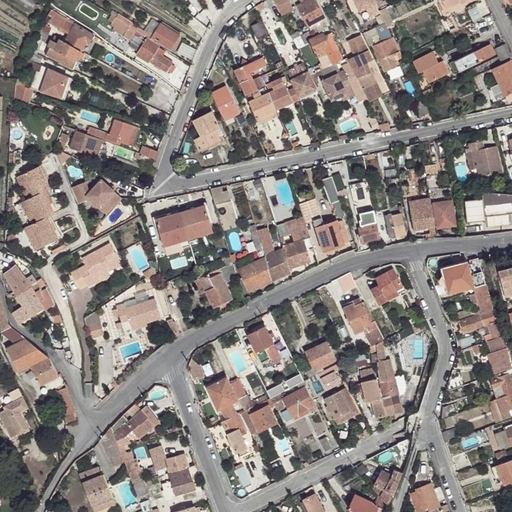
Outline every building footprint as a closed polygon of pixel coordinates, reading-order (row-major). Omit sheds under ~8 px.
[(293,10),(288,0),(275,0),(282,15),(293,10)] [(324,18),(314,0),(309,0),(302,4),(298,6),(300,9),(307,24),(308,26),(324,18)] [(374,0),(355,0),(359,8),(366,5),(368,9),(372,18),(381,14),(381,13),(380,11),(378,6),(375,0),(374,0)] [(375,0),(380,11),(383,9),(389,7),(385,0),(375,0)] [(436,0),(442,10),(463,0),(436,0)] [(511,0),(501,0),(506,8),(511,5),(511,0)] [(255,5),(254,7),(256,12),(263,8),(260,2),(255,5)] [(392,27),(383,9),(380,11),(381,13),(381,14),(386,23),(388,28),(392,27)] [(69,36),(65,43),(82,52),(86,42),(91,45),(95,37),(51,11),(45,23),(69,36)] [(119,15),(116,19),(117,19),(130,27),(138,32),(149,39),(152,41),(153,40),(156,37),(150,32),(148,35),(145,33),(135,27),(136,25),(119,15)] [(316,27),(325,23),(324,18),(308,26),(310,30),(317,27),(316,27)] [(130,27),(117,19),(114,24),(113,26),(117,29),(115,31),(123,37),(125,35),(130,27)] [(191,27),(205,38),(209,30),(197,19),(191,27)] [(153,20),(145,33),(148,35),(150,32),(156,37),(163,26),(153,20)] [(266,33),(261,22),(252,26),(257,37),(266,33)] [(317,27),(319,33),(325,30),(324,29),(327,28),(325,23),(316,27),(317,27)] [(378,33),(388,28),(386,23),(375,28),(378,33)] [(163,26),(156,37),(153,40),(170,51),(180,37),(163,26)] [(130,46),(139,52),(146,42),(136,35),(138,32),(130,27),(125,35),(133,40),(131,42),(132,43),(130,46)] [(372,39),(379,36),(378,33),(375,28),(362,34),(369,46),(375,43),(372,39)] [(390,31),(388,28),(378,33),(379,36),(390,31)] [(47,33),(38,29),(33,39),(40,42),(42,43),(47,33)] [(358,56),(369,50),(358,31),(349,36),(358,56)] [(149,39),(138,32),(136,35),(146,42),(139,52),(138,55),(166,73),(172,63),(157,53),(161,47),(152,41),(149,39)] [(321,40),(324,38),(322,35),(309,41),(314,52),(325,47),(321,40)] [(333,65),(342,60),(330,35),(324,38),(321,40),(325,47),(333,65)] [(402,57),(395,43),(393,38),(375,46),(383,67),(393,62),(402,57)] [(33,39),(31,45),(28,52),(35,55),(38,48),(40,42),(33,39)] [(82,52),(65,43),(61,41),(58,45),(52,42),(49,49),(45,57),(59,63),(59,64),(74,71),(77,62),(82,52)] [(180,51),(195,60),(198,52),(185,43),(180,51)] [(469,51),(471,54),(480,49),(483,48),(481,44),(469,51)] [(498,56),(501,61),(510,56),(504,44),(495,49),(498,56)] [(480,49),(485,59),(493,55),(488,45),(483,48),(480,49)] [(453,75),(485,59),(480,49),(471,54),(448,64),(453,75)] [(374,60),(369,50),(358,56),(349,60),(363,91),(378,84),(368,63),(374,60)] [(28,52),(24,63),(27,64),(24,72),(29,74),(30,70),(37,72),(39,73),(41,67),(40,67),(43,58),(35,55),(28,52)] [(415,69),(436,59),(433,54),(413,64),(415,69)] [(474,76),(502,62),(501,61),(498,56),(470,70),(474,76)] [(243,67),(249,63),(242,58),(240,63),(243,67)] [(254,61),(258,70),(266,67),(262,58),(254,61)] [(438,65),(436,59),(415,69),(418,75),(422,73),(429,85),(449,75),(443,63),(438,65)] [(233,71),(246,97),(248,96),(252,94),(257,91),(249,75),(258,70),(254,61),(249,63),(243,67),(233,71)] [(511,65),(510,61),(492,70),(494,75),(499,83),(502,91),(508,102),(511,100),(511,65)] [(393,62),(383,67),(386,73),(396,67),(393,62)] [(303,63),(287,71),(300,100),(317,92),(303,63)] [(37,72),(31,89),(33,90),(41,92),(48,70),(41,67),(39,73),(37,72)] [(332,102),(341,97),(346,95),(349,100),(355,97),(358,104),(366,100),(351,68),(322,82),(332,102)] [(48,70),(41,92),(62,99),(67,83),(65,82),(67,76),(48,70)] [(323,73),(321,70),(310,75),(312,79),(321,75),(324,74),(323,73)] [(494,75),(492,70),(483,74),(485,79),(494,75)] [(485,79),(483,74),(474,78),(479,89),(488,85),(485,79)] [(72,77),(67,76),(65,82),(67,83),(62,99),(64,100),(72,77)] [(292,104),(299,100),(293,87),(288,90),(285,85),(287,84),(284,77),(267,85),(270,93),(268,93),(277,110),(284,107),(283,104),(290,101),(292,104)] [(502,91),(499,83),(491,87),(495,95),(502,91)] [(16,84),(13,98),(27,105),(33,90),(31,89),(25,87),(17,85),(16,84)] [(378,84),(363,91),(369,103),(384,96),(378,84)] [(241,115),(228,87),(214,95),(227,122),(241,115)] [(255,100),(268,93),(266,87),(257,91),(252,94),(255,100)] [(277,110),(268,93),(255,100),(251,102),(249,103),(257,120),(258,119),(275,111),(277,110)] [(413,105),(420,118),(429,113),(423,100),(413,105)] [(277,115),(275,111),(258,119),(260,123),(266,121),(271,118),(277,115)] [(202,137),(216,130),(221,127),(213,112),(194,121),(202,137)] [(112,135),(110,134),(108,140),(122,145),(123,143),(133,146),(140,129),(117,121),(112,135)] [(108,140),(110,134),(94,128),(92,135),(108,140)] [(222,141),(216,130),(202,137),(196,140),(201,151),(222,141)] [(104,140),(77,131),(71,148),(91,155),(90,156),(98,159),(104,140)] [(60,133),(55,147),(64,150),(70,136),(60,133)] [(469,147),(470,154),(474,154),(478,172),(480,180),(502,175),(497,148),(484,151),(482,143),(469,147)] [(143,146),(140,154),(143,154),(157,159),(159,152),(143,146)] [(56,150),(62,164),(70,156),(56,150)] [(25,193),(36,188),(43,185),(33,164),(16,173),(25,193)] [(394,169),(385,171),(387,179),(396,177),(394,169)] [(20,196),(25,193),(16,173),(11,175),(20,196)] [(426,176),(426,179),(428,188),(440,186),(439,182),(437,173),(426,176)] [(340,174),(332,176),(337,191),(339,191),(341,197),(349,194),(347,188),(345,188),(340,174)] [(337,191),(332,176),(321,180),(329,203),(331,203),(340,200),(337,191)] [(106,219),(123,198),(114,191),(112,189),(102,181),(90,194),(86,192),(83,185),(72,189),(79,207),(90,202),(106,219)] [(223,186),(213,188),(217,205),(233,200),(228,185),(223,186)] [(47,209),(36,188),(25,193),(20,196),(30,217),(41,212),(47,209)] [(511,193),(483,191),(482,191),(483,199),(485,216),(511,213),(511,193)] [(30,217),(20,196),(15,198),(24,220),(30,217)] [(13,205),(13,197),(8,197),(7,208),(7,210),(7,218),(17,213),(13,205)] [(314,221),(322,218),(315,198),(299,204),(305,224),(314,221)] [(485,216),(483,199),(465,201),(467,222),(485,221),(485,216)] [(340,200),(331,203),(333,208),(335,208),(341,205),(340,200)] [(435,227),(430,200),(409,204),(414,231),(431,228),(435,227)] [(455,225),(451,201),(434,204),(437,228),(455,225)] [(182,212),(189,239),(214,231),(206,205),(182,212)] [(344,214),(341,205),(335,208),(338,216),(344,214)] [(395,226),(397,236),(406,234),(406,231),(409,230),(403,206),(400,206),(400,208),(394,209),(396,216),(394,217),(395,226)] [(376,214),(375,211),(361,215),(363,221),(377,217),(376,214)] [(51,234),(41,212),(30,217),(24,220),(18,223),(24,236),(30,233),(34,242),(51,234)] [(165,246),(189,239),(182,212),(157,219),(165,246)] [(386,215),(389,228),(395,226),(394,217),(393,214),(386,215)] [(377,217),(363,221),(362,223),(362,227),(378,223),(377,217)] [(314,221),(316,227),(324,225),(322,218),(314,221)] [(324,225),(316,227),(324,251),(345,245),(345,243),(343,235),(341,230),(339,223),(338,220),(324,225)] [(282,224),(277,226),(281,238),(284,237),(290,235),(286,223),(282,224)] [(382,240),(378,223),(362,227),(359,228),(363,244),(382,240)] [(251,226),(253,234),(259,231),(256,224),(251,226)] [(391,237),(397,236),(395,226),(389,228),(391,237)] [(425,235),(426,239),(437,238),(436,235),(435,227),(431,228),(432,232),(431,233),(431,234),(425,235)] [(261,230),(259,231),(264,247),(269,245),(266,233),(262,234),(261,230)] [(264,247),(259,231),(253,234),(261,260),(267,258),(267,256),(264,247)] [(283,247),(284,249),(290,269),(311,261),(307,251),(304,239),(302,234),(301,231),(292,234),(295,243),(287,245),(284,237),(281,238),(283,247)] [(24,236),(28,245),(34,242),(30,233),(24,236)] [(16,242),(13,234),(7,237),(8,246),(16,242)] [(313,249),(310,238),(304,239),(307,251),(310,250),(313,249)] [(109,278),(106,274),(103,267),(117,260),(109,246),(80,261),(83,267),(70,274),(78,290),(85,286),(86,288),(93,284),(94,286),(109,278)] [(284,249),(267,256),(267,258),(274,281),(291,272),(290,269),(284,249)] [(234,263),(232,254),(217,261),(219,265),(225,262),(227,266),(231,265),(234,263)] [(267,258),(261,260),(241,269),(244,276),(251,291),(274,281),(267,258)] [(103,267),(106,274),(120,266),(117,260),(103,267)] [(478,303),(480,310),(482,315),(493,311),(478,260),(471,262),(475,274),(471,275),(467,262),(441,269),(443,277),(442,277),(441,278),(441,279),(441,280),(442,281),(444,281),(448,295),(474,288),(476,295),(470,296),(472,305),(478,303)] [(63,274),(57,265),(52,269),(58,278),(63,274)] [(230,278),(235,278),(231,265),(227,266),(226,267),(227,269),(230,278)] [(17,295),(18,296),(39,282),(37,279),(35,280),(32,276),(26,280),(22,275),(24,274),(22,271),(23,271),(21,270),(19,271),(15,266),(10,270),(7,266),(1,271),(4,274),(15,293),(17,295)] [(232,300),(226,285),(220,273),(227,269),(226,267),(211,274),(212,278),(210,279),(207,273),(200,276),(202,279),(201,280),(207,293),(214,308),(232,300)] [(220,273),(226,285),(232,283),(230,278),(227,269),(220,273)] [(385,297),(404,287),(395,269),(376,279),(380,287),(385,297)] [(346,276),(352,289),(357,287),(350,273),(346,276)] [(511,273),(500,277),(506,302),(511,301),(511,273)] [(249,292),(251,291),(244,276),(242,277),(249,292)] [(152,280),(146,283),(147,285),(150,283),(152,286),(159,282),(157,277),(156,277),(152,280)] [(13,315),(21,325),(45,309),(46,312),(56,306),(43,279),(39,282),(18,296),(25,307),(13,315)] [(207,293),(201,280),(196,282),(202,295),(207,293)] [(356,299),(362,296),(357,287),(352,289),(351,289),(356,299)] [(387,301),(385,297),(380,287),(370,291),(377,306),(387,301)] [(406,291),(404,287),(385,297),(387,301),(406,291)] [(0,320),(4,332),(12,328),(0,296),(0,320)] [(362,297),(343,306),(344,308),(354,303),(356,306),(365,302),(362,297)] [(344,308),(356,333),(364,330),(366,328),(368,333),(366,334),(373,347),(375,346),(381,343),(384,341),(382,335),(374,322),(365,302),(356,306),(354,303),(344,308)] [(138,308),(137,304),(125,307),(117,310),(118,313),(120,321),(121,326),(129,324),(130,329),(131,332),(146,328),(162,323),(156,303),(138,308)] [(458,313),(460,322),(480,315),(482,315),(480,310),(474,312),(474,310),(470,312),(469,310),(458,313)] [(480,315),(484,326),(487,325),(496,322),(493,311),(482,315),(480,315)] [(96,314),(85,321),(87,327),(99,323),(96,314)] [(480,315),(460,322),(464,333),(484,326),(480,315)] [(176,334),(171,319),(167,320),(168,324),(166,325),(169,337),(176,334)] [(487,325),(490,334),(492,340),(503,337),(498,321),(496,322),(487,325)] [(99,323),(87,327),(87,328),(91,339),(103,336),(100,325),(99,323)] [(420,331),(418,324),(412,327),(415,333),(420,331)] [(268,359),(274,372),(285,367),(270,337),(272,336),(270,331),(267,333),(265,327),(247,337),(261,363),(268,359)] [(12,341),(22,336),(12,328),(4,332),(3,333),(12,341)] [(484,337),(486,343),(488,342),(492,340),(490,334),(484,337)] [(22,336),(12,341),(18,346),(28,341),(22,336)] [(492,340),(488,342),(492,354),(507,349),(506,346),(503,337),(492,340)] [(51,360),(28,341),(18,346),(8,351),(21,376),(32,370),(33,370),(51,360)] [(311,365),(314,371),(337,360),(328,343),(306,355),(311,365)] [(344,361),(351,358),(344,343),(336,346),(344,361)] [(381,343),(375,346),(379,383),(382,398),(386,417),(402,413),(398,397),(403,396),(406,389),(403,376),(394,378),(391,362),(385,363),(381,343)] [(494,375),(511,369),(511,368),(507,349),(492,354),(489,355),(494,375)] [(364,354),(354,356),(356,367),(366,365),(364,354)] [(59,376),(51,360),(33,370),(32,370),(41,387),(60,377),(59,376)] [(204,378),(200,364),(189,368),(193,381),(204,378)] [(309,379),(316,376),(314,371),(311,365),(304,368),(309,379)] [(382,398),(379,383),(377,383),(374,369),(359,373),(363,391),(368,390),(372,401),(382,398)] [(342,382),(336,372),(322,379),(329,389),(342,382)] [(451,376),(447,390),(465,385),(461,373),(451,376)] [(266,392),(269,399),(279,395),(297,385),(304,382),(301,375),(266,392)] [(490,382),(492,390),(501,387),(504,397),(511,394),(511,391),(510,387),(508,382),(507,376),(499,379),(490,382)] [(221,408),(229,404),(232,402),(236,400),(232,393),(225,379),(206,388),(217,410),(221,408)] [(247,411),(254,407),(248,394),(245,395),(237,379),(230,382),(235,392),(238,399),(237,400),(241,406),(245,412),(247,411)] [(308,385),(306,381),(304,382),(297,385),(299,389),(308,385)] [(492,390),(496,400),(503,397),(504,397),(501,387),(492,390)] [(66,427),(76,422),(76,419),(75,411),(67,388),(59,392),(67,412),(68,415),(66,416),(65,425),(66,427)] [(325,400),(336,419),(348,413),(351,418),(359,414),(346,388),(325,400)] [(283,400),(291,416),(312,406),(304,389),(283,400)] [(366,402),(372,401),(368,390),(363,391),(366,402)] [(511,394),(504,397),(503,397),(505,400),(511,398),(511,402),(511,394)] [(281,399),(279,395),(269,399),(272,404),(277,402),(281,399)] [(493,401),(500,421),(510,417),(508,410),(505,400),(503,397),(496,400),(493,401)] [(377,420),(386,417),(382,398),(372,401),(377,420)] [(245,412),(241,414),(251,435),(277,423),(270,411),(274,409),(272,404),(269,399),(254,407),(247,411),(245,412)] [(29,410),(24,400),(5,410),(6,412),(0,415),(12,440),(19,436),(19,438),(30,433),(21,415),(29,410)] [(493,401),(488,403),(494,423),(500,421),(493,401)] [(238,415),(239,414),(236,409),(232,402),(229,404),(236,416),(238,415)] [(281,410),(277,402),(272,404),(274,409),(276,413),(281,410)] [(127,411),(132,417),(141,409),(135,403),(127,411)] [(227,421),(236,416),(229,404),(221,408),(227,421)] [(443,409),(442,419),(458,413),(455,404),(443,409)] [(141,409),(154,425),(159,421),(145,406),(141,409)] [(245,412),(241,406),(236,409),(239,414),(241,414),(245,412)] [(312,406),(291,416),(294,420),(314,410),(312,406)] [(116,431),(122,439),(117,444),(118,448),(123,447),(131,444),(126,436),(133,431),(140,439),(154,425),(141,409),(132,417),(126,422),(117,430),(116,431)] [(336,419),(338,425),(351,418),(348,413),(336,419)] [(126,422),(121,416),(113,425),(117,430),(126,422)] [(241,426),(236,416),(227,421),(233,433),(227,435),(236,455),(247,451),(241,437),(245,435),(241,426)] [(233,433),(227,421),(222,423),(227,435),(233,433)] [(506,431),(495,434),(500,449),(511,445),(511,425),(505,427),(506,431)] [(111,465),(123,461),(121,454),(118,448),(117,444),(113,434),(110,428),(98,441),(111,465)] [(443,433),(446,443),(460,438),(456,428),(443,433)] [(371,435),(368,429),(359,434),(362,440),(371,435)] [(113,434),(117,444),(122,439),(116,431),(113,434)] [(331,448),(326,437),(320,440),(325,451),(331,448)] [(403,442),(384,452),(399,458),(403,442)] [(158,472),(168,469),(165,461),(158,445),(148,448),(158,472)] [(134,487),(142,484),(140,476),(142,474),(140,467),(137,468),(135,458),(132,458),(130,451),(121,454),(123,461),(134,487)] [(168,469),(170,474),(187,468),(183,455),(165,461),(168,469)] [(511,459),(496,466),(491,468),(495,479),(500,477),(503,485),(511,481),(511,459)] [(79,475),(93,511),(94,511),(115,503),(104,474),(102,475),(99,468),(79,475)] [(170,474),(169,474),(171,480),(173,489),(176,496),(195,490),(187,468),(170,474)] [(250,484),(243,468),(235,471),(243,487),(250,484)] [(382,472),(374,491),(378,496),(380,498),(385,505),(388,508),(393,498),(400,478),(401,475),(401,474),(395,471),(392,477),(382,472)] [(173,489),(171,480),(161,484),(163,490),(161,491),(164,500),(176,496),(173,489)] [(134,487),(137,496),(146,493),(142,484),(134,487)] [(437,503),(433,491),(430,485),(420,489),(421,492),(428,510),(428,511),(437,509),(439,508),(437,503)] [(444,500),(440,487),(433,491),(437,503),(444,500)] [(419,511),(422,511),(428,510),(421,492),(413,495),(419,511)] [(324,511),(315,495),(304,501),(309,511),(324,511)] [(376,511),(378,510),(374,506),(370,502),(355,495),(349,507),(358,511),(376,511)] [(380,498),(378,496),(374,506),(382,510),(385,505),(380,498)] [(143,511),(157,511),(156,508),(150,510),(148,502),(140,504),(142,510),(143,511)] [(115,503),(94,511),(109,511),(118,509),(115,503)]
